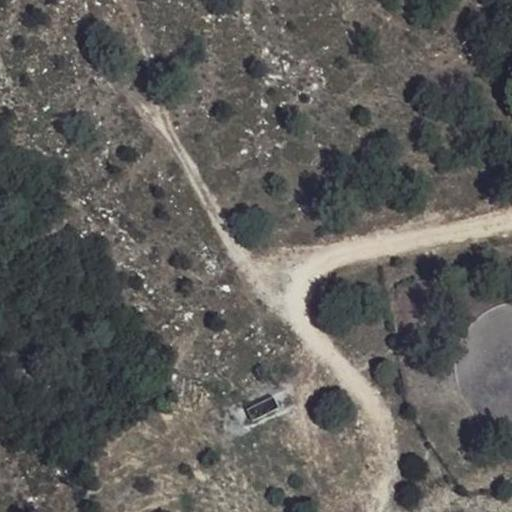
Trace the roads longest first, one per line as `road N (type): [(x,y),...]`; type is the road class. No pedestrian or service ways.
road 1 (track): [(125,0),(136,12),(158,119),(259,284),(511,218)]
road 2 (track): [(374,511),(387,453),(379,418),(259,284)]
